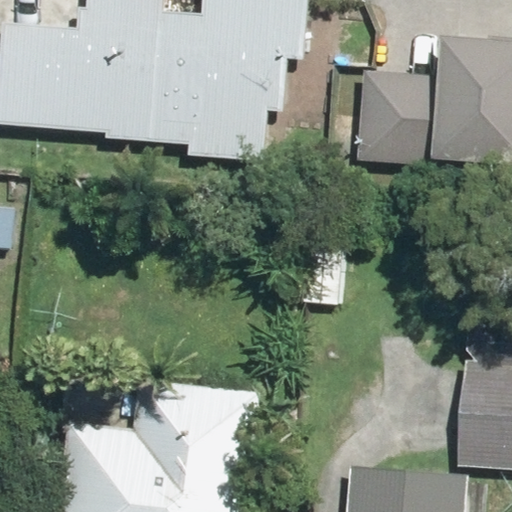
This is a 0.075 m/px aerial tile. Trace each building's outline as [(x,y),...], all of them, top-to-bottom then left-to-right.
[(78,31),(0,27),(0,127),(103,132),(102,144),(188,147),(188,160),(263,163),(264,149),(301,151),(307,0),(200,0),(200,14),(166,13),(166,0),(91,0),(91,9),(78,9),(78,31)] [(511,43),(442,39),(439,76),(364,71),(359,157),(511,166),(511,43)] [(511,366),(458,364),(454,466),(511,468),(511,366)] [(135,431),(67,424),(58,511),(248,511),(260,395),(139,383),(135,431)] [(464,511),(467,479),(354,469),(350,511),(464,511)]
